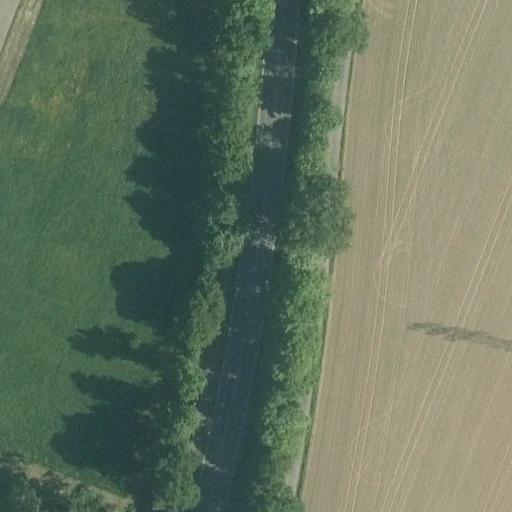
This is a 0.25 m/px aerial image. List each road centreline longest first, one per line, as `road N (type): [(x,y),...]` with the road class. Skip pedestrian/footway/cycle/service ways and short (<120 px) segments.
road 1 (primary): [(282,0),(254,293),(211,511)]
road 2 (track): [(287,511),(323,282),(352,0)]
